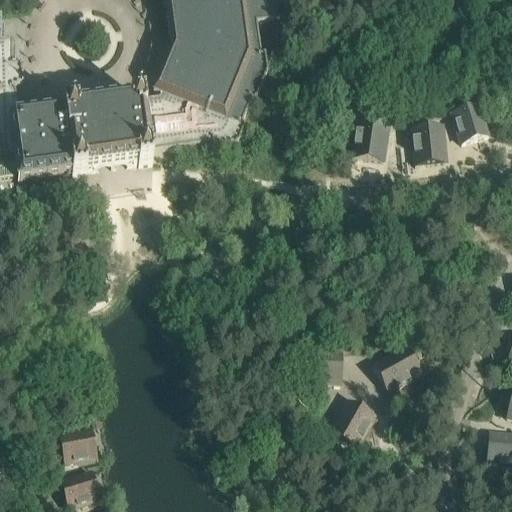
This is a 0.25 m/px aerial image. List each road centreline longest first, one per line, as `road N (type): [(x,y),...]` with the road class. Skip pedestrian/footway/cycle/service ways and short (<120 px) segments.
road 1 (residential): [(68,0),(48,22),(44,51),(56,76),(88,93),(116,87),(138,65),(142,34),(116,0)]
road 2 (residential): [(511,270),(451,425),(444,504)]
road 3 (residential): [(511,174),(419,197),(298,191)]
